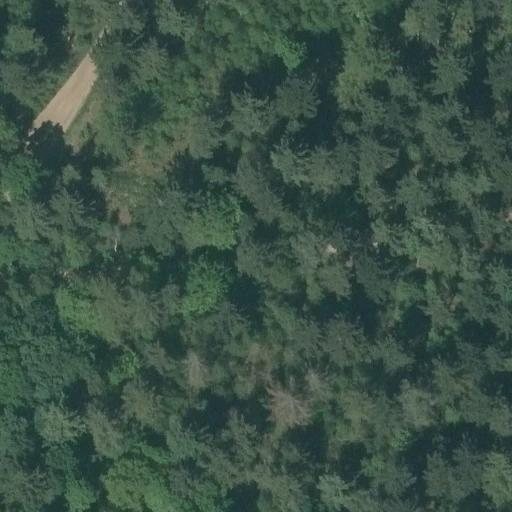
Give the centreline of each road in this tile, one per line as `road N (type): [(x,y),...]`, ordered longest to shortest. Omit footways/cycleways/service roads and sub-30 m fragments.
road 1 (track): [(0,296),(511,226)]
road 2 (track): [(121,0),(0,179)]
